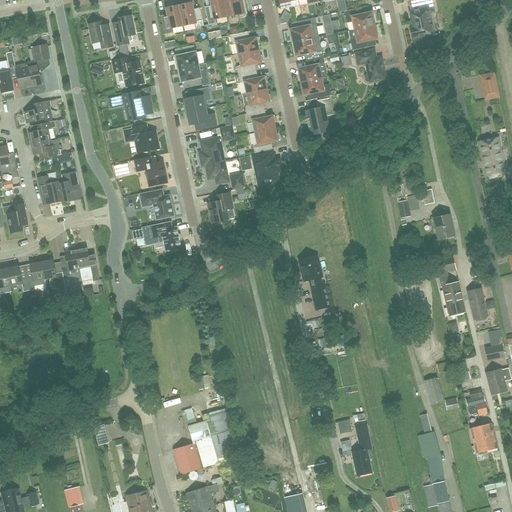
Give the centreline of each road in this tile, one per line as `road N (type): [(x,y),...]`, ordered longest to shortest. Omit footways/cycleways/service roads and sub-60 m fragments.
road 1 (residential): [(119,295),(204,268),(244,243),(511,5)]
road 2 (residential): [(196,235),(144,0)]
road 3 (residential): [(115,209),(89,154),(57,0)]
road 4 (residential): [(140,396),(60,416),(0,457)]
road 5 (residential): [(299,149),(267,0)]
